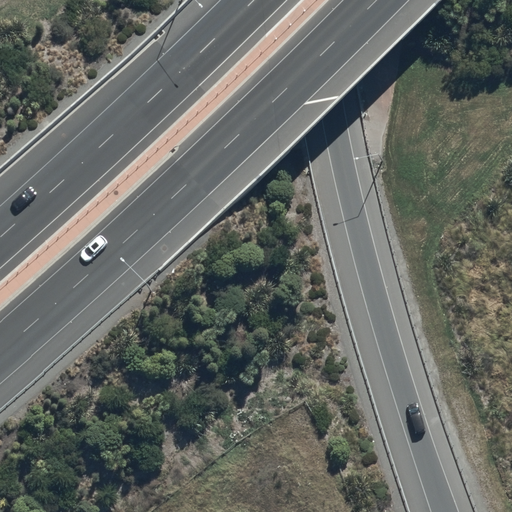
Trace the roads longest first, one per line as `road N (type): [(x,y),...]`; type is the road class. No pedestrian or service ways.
road 1 (motorway): [(444,511),(351,201),(317,0)]
road 2 (motorway): [(374,0),(0,350)]
road 3 (motorway): [(0,236),(250,0)]
